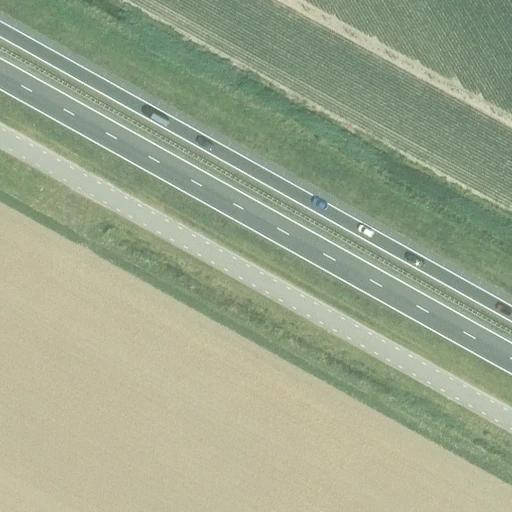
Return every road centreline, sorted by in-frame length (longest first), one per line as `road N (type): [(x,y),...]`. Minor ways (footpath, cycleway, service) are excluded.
road 1 (trunk): [(0,73),(511,359)]
road 2 (trunk): [(511,313),(0,28)]
road 3 (unclassified): [(0,137),(511,422)]
